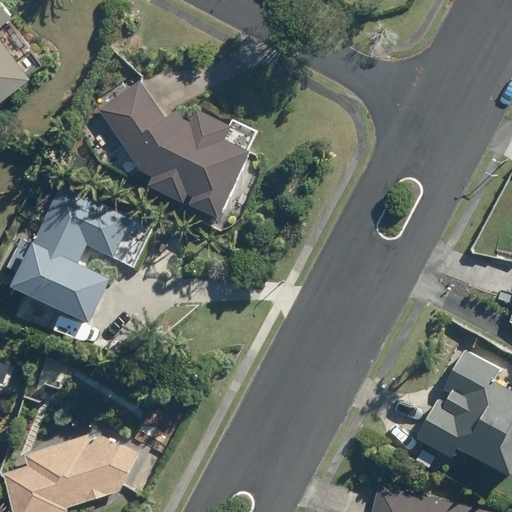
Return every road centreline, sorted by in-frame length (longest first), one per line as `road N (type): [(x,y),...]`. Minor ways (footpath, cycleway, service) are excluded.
road 1 (tertiary): [(277,376),(421,104)]
road 2 (tertiary): [(474,130),(335,403)]
road 3 (residential): [(225,0),(421,104)]
road 4 (tertiary): [(205,511),(277,376)]
road 5 (tertiary): [(335,403),(280,511)]
